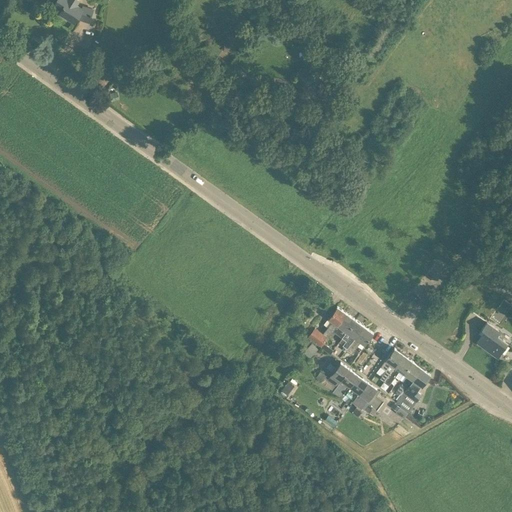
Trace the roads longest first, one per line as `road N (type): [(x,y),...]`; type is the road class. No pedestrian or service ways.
road 1 (tertiary): [(403,332),(0,39)]
road 2 (tertiary): [(511,409),(403,332)]
road 3 (unclassified): [(403,332),(479,229)]
